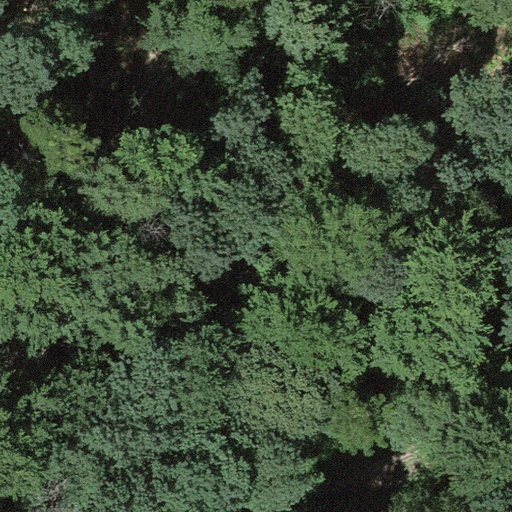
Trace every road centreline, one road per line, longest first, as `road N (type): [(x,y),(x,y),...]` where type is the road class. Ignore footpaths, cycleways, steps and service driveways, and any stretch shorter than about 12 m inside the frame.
road 1 (track): [(0,354),(511,141)]
road 2 (track): [(511,420),(376,448),(287,511)]
